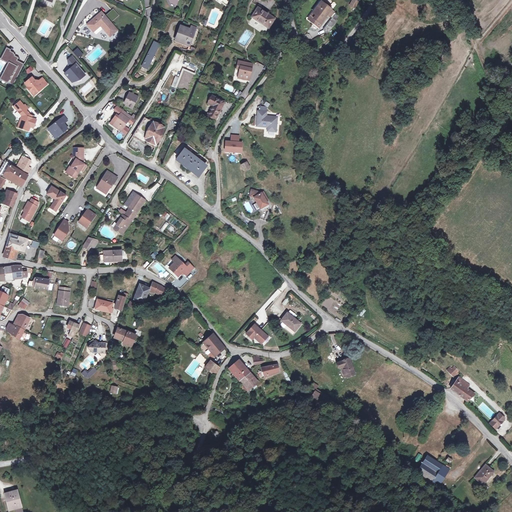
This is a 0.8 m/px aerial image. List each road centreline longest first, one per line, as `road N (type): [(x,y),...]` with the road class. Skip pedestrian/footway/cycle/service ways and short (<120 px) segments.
road 1 (unclassified): [(0,462),(123,417),(158,410),(199,417)]
road 2 (residential): [(295,32),(218,143),(219,215)]
road 3 (unclassified): [(327,322),(421,376),(481,429)]
road 4 (unknown): [(81,313),(112,332),(116,382),(209,395)]
road 5 (residential): [(228,350),(172,289),(134,271),(88,272)]
road 6 (residential): [(88,118),(32,172),(0,252)]
road 7 (unclassified): [(88,118),(114,145),(219,215)]
road 8 (unclassified): [(219,215),(327,322)]
road 9 (residential): [(155,0),(134,59),(88,118)]
road 10 (unclassified): [(0,17),(88,118)]
road 11 (residential): [(0,324),(19,312),(77,319),(88,272)]
